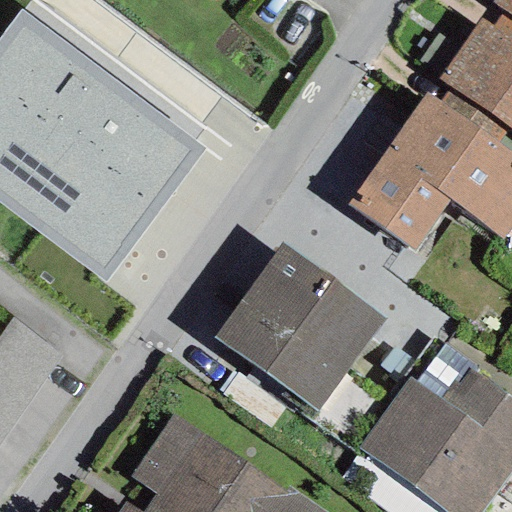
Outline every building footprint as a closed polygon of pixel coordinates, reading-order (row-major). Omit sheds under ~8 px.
[(511,0),(492,0),(491,2),(502,11),(511,17),(511,0)] [(204,148),(19,10),(0,35),(0,204),(104,281),(204,148)] [(511,17),(502,11),(491,26),(511,39),(511,17)] [(480,17),(436,79),(448,87),(509,129),(511,131),(511,39),(491,26),(480,17)] [(509,129),(448,87),(438,101),(498,144),(509,129)] [(438,101),(425,91),(381,153),(448,200),(502,240),(511,226),(511,154),(498,144),(438,101)] [(448,200),(381,153),(345,204),(411,252),(448,200)] [(278,245),(212,338),(317,411),(383,319),(278,245)] [(0,440),(62,352),(12,317),(0,334),(0,440)] [(465,367),(471,372),(475,366),(443,343),(416,381),(442,400),(465,367)] [(465,367),(442,400),(416,381),(411,377),(357,447),(442,511),(480,511),(511,470),(511,402),(471,372),(465,367)] [(236,372),(221,394),(269,429),(284,408),(236,372)] [(281,492),(169,416),(128,476),(137,482),(115,511),(323,511),(285,485),(281,492)]
